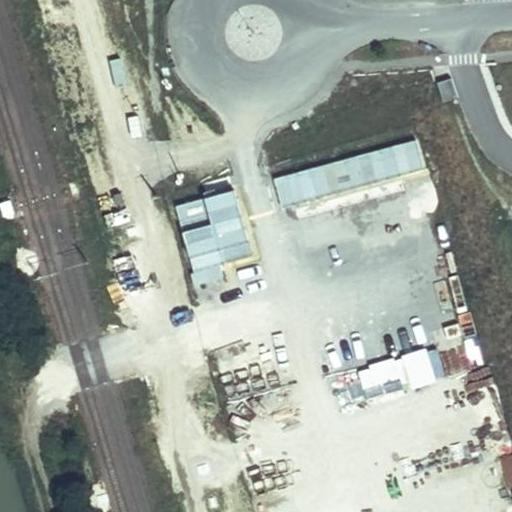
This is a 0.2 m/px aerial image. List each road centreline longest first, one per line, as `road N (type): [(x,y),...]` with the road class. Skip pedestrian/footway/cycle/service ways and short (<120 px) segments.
road 1 (unclassified): [(328,27),(511,24)]
road 2 (unclassified): [(217,0),(207,24),(212,56),(232,81),(263,93)]
